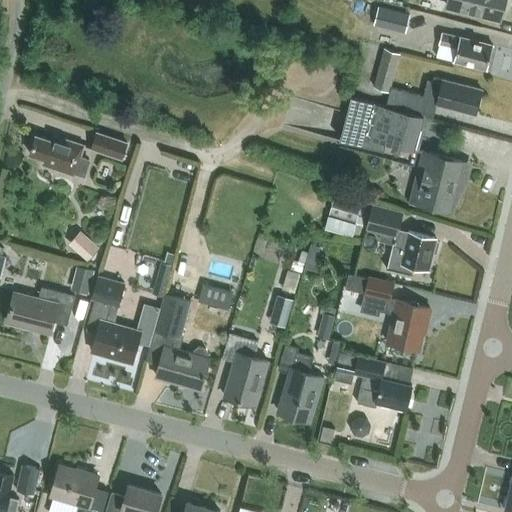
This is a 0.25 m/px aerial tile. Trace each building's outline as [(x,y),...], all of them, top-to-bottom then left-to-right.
[(445,0),(444,0),(419,0),(417,9),(441,16),(445,0)] [(448,0),(447,6),(501,19),(505,0),(448,0)] [(406,32),(410,14),(379,6),(374,24),(406,32)] [(487,69),(494,45),(461,36),(442,31),(439,42),(458,47),(454,60),(487,69)] [(374,84),(390,91),(400,52),(384,46),(374,84)] [(426,116),(429,101),(476,113),(482,89),(434,76),(433,81),(428,80),(424,95),(391,86),(386,105),(426,116)] [(387,142),(419,151),(428,116),(426,116),(386,105),(352,96),(340,140),(384,152),(387,142)] [(128,142),(97,132),(92,148),(122,158),(128,142)] [(30,153),(46,159),(44,164),(74,174),(75,173),(86,176),(92,159),(81,155),(84,145),(54,134),(52,140),(36,135),(30,153)] [(464,161),(424,150),(411,200),(451,210),(464,161)] [(355,222),(362,203),(335,194),(329,213),(355,222)] [(383,224),(399,228),(403,212),(372,204),(366,228),(381,232),(383,224)] [(100,247),(81,230),(69,243),(87,260),(100,247)] [(413,275),(413,273),(412,273),(414,266),(428,269),(432,252),(437,253),(439,241),(435,240),(436,237),(409,231),(408,235),(397,233),(389,267),(387,267),(387,268),(413,275)] [(95,269),(77,265),(72,289),(89,294),(95,269)] [(346,288),(366,293),(369,278),(349,273),(346,288)] [(142,331),(114,323),(125,282),(99,275),(92,297),(95,298),(87,329),(98,332),(93,350),(133,361),(142,331)] [(370,276),(369,278),(366,293),(384,297),(381,310),(394,314),(388,342),(419,349),(425,324),(427,324),(431,308),(398,300),(390,298),(394,282),(370,276)] [(229,308),(233,291),(210,285),(205,302),(229,308)] [(76,295),(42,286),(39,298),(15,292),(7,321),(51,332),(54,321),(68,325),(76,295)] [(160,364),(157,376),(201,388),(210,358),(208,357),(210,352),(208,348),(199,346),(195,348),(194,353),(180,349),(184,338),(182,337),(192,300),(165,293),(156,329),(147,360),(160,364)] [(294,298),(278,294),(274,308),(290,312),(294,298)] [(329,338),(335,315),(323,312),(317,335),(329,338)] [(223,358),(235,361),(225,395),(256,404),(268,360),(254,356),(259,340),(230,332),(223,358)] [(286,344),(279,368),(290,371),(279,411),(310,420),(322,376),(309,372),(313,356),(297,352),(298,347),(286,344)] [(341,351),(334,378),(352,383),(355,372),(364,374),(361,386),(357,402),(377,406),(378,401),(407,409),(413,384),(382,377),(386,360),(359,354),(359,355),(341,351)] [(332,442),(335,428),(324,426),(320,439),(332,442)] [(17,489),(35,493),(40,468),(23,464),(17,489)] [(102,511),(109,491),(96,487),(99,475),(61,464),(51,495),(79,504),(76,511),(102,511)] [(0,511),(16,511),(20,498),(19,498),(18,499),(10,497),(12,488),(11,488),(14,474),(0,471),(0,511)] [(156,511),(162,494),(129,484),(126,495),(112,492),(106,511),(130,511),(156,511)] [(220,511),(221,511),(188,501),(184,511),(220,511)]
